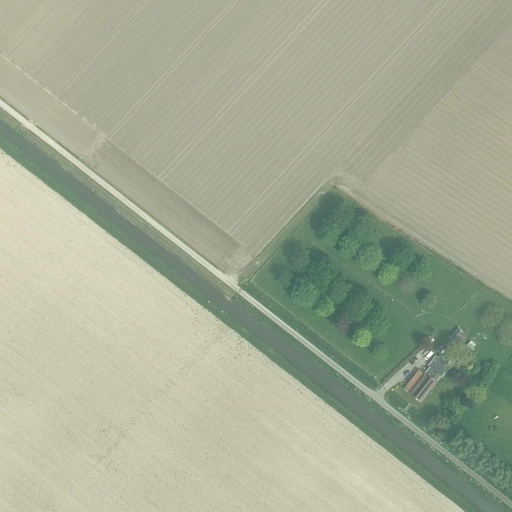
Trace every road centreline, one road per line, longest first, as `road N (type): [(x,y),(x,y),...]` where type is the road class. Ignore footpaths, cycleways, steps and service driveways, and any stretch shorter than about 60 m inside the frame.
road 1 (unclassified): [(511,505),(0,105)]
road 2 (track): [(328,186),(245,276),(229,283)]
